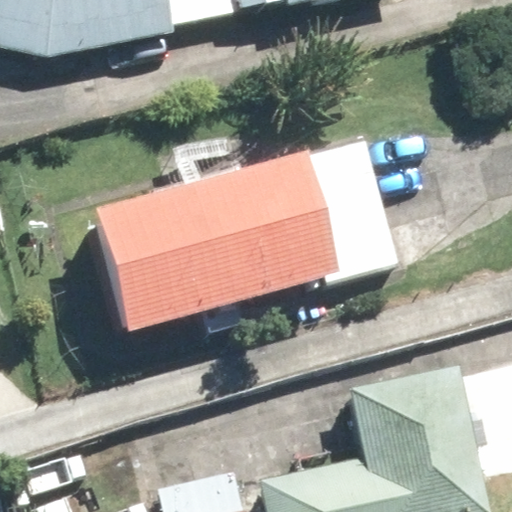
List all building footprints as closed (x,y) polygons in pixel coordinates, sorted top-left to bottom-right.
[(227,26),(222,0),(0,0),(0,60),(39,54),(227,26)] [(222,0),(227,26),(398,1),(397,0),(222,0)] [(359,151),(82,225),(115,345),(391,270),(359,151)] [(359,471),(249,494),(253,511),(480,511),(452,375),(344,397),(359,471)] [(234,511),(225,476),(148,496),(152,511),(234,511)]
